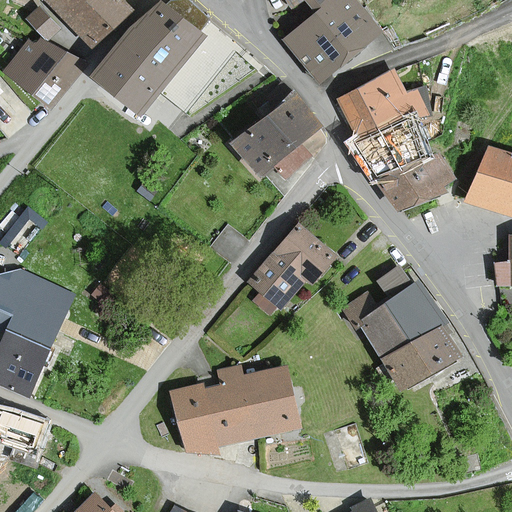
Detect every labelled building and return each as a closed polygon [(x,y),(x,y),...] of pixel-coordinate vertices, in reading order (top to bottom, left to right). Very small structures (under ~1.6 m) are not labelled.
[(47,0),(93,46),(129,10),(118,0),(47,0)] [(380,31),(354,0),(310,0),(322,14),(289,39),(320,80),(380,31)] [(203,38),(160,3),(98,80),(140,114),(203,38)] [(59,29),(39,8),(28,19),(48,40),(59,29)] [(41,39),(36,46),(29,41),(5,71),(51,107),(86,64),(41,39)] [(405,95),(394,71),(340,100),(358,135),(417,116),(431,114),(425,87),(405,95)] [(319,127),(294,96),(235,144),(261,176),(275,164),(287,178),(313,156),(301,142),(319,127)] [(417,116),(358,135),(346,142),(372,183),(376,180),(432,156),(417,116)] [(511,155),(490,149),(468,201),(511,214),(511,155)] [(432,156),(376,180),(400,211),(446,192),(443,187),(455,180),(440,153),(432,156)] [(333,257),(301,227),(254,279),(280,303),(305,275),(311,281),(333,257)] [(511,236),(511,237),(511,263),(498,264),(498,285),(511,284),(511,236)] [(71,296),(18,274),(0,275),(0,382),(31,394),(71,296)] [(360,322),(380,357),(438,326),(445,322),(418,282),(360,322)] [(401,390),(457,355),(438,326),(380,357),(401,390)] [(299,425),(284,369),(244,379),(241,367),(220,373),(222,380),(173,392),(188,453),(299,425)] [(37,466),(50,421),(0,407),(0,440),(17,447),(13,457),(37,466)] [(108,511),(95,498),(81,511),(108,511)] [(375,511),(369,500),(352,508),(354,511),(375,511)]
